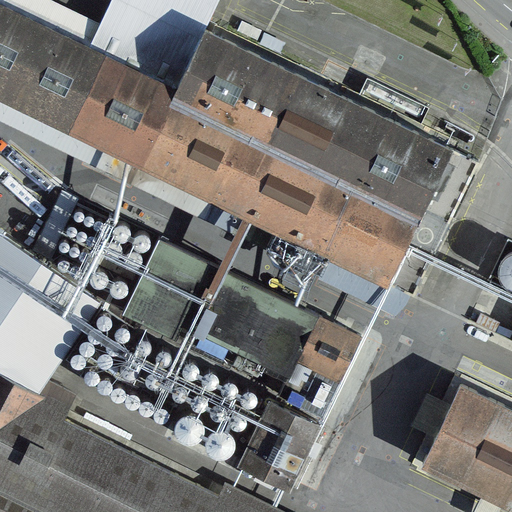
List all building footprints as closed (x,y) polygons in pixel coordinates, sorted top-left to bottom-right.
[(0,91),(412,292),(476,162),(201,29),(174,86),(0,1),(0,91)] [(360,331),(160,234),(123,309),(174,333),(180,321),(286,373),(277,391),(320,412),(360,331)] [(511,250),(502,252),(495,264),(498,277),(510,284),(511,283),(511,250)] [(501,322),(511,313),(511,303),(511,299),(504,289),(490,288),(480,297),(478,310),(487,321),(501,322)] [(0,478),(36,405),(0,380),(0,478)] [(422,462),(511,505),(511,406),(461,382),(422,462)] [(316,422),(269,399),(239,460),(287,483),(316,422)] [(0,484),(57,511),(256,511),(36,405),(0,478),(0,484)]
